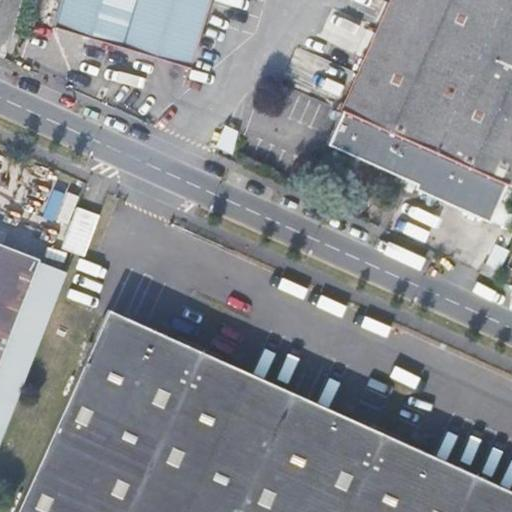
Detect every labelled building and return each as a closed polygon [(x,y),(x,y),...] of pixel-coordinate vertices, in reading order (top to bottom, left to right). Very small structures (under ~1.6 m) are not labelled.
[(185,69),(206,0),(59,0),(51,28),(185,69)] [(407,188),(483,222),(499,185),(502,184),(511,161),(511,0),(384,0),(319,144),(408,184),(407,188)] [(499,185),(483,222),(508,234),(511,224),(511,161),(502,184),(499,185)] [(80,256),(95,216),(74,209),(59,248),(80,256)] [(0,349),(34,262),(0,249),(0,349)] [(473,273),(491,281),(496,271),(478,263),(473,273)] [(511,511),(511,505),(502,501),(352,432),(319,417),(168,349),(135,334),(101,318),(15,511),(511,511)] [(135,334),(168,349),(171,342),(138,327),(135,334)] [(319,417),(352,432),(354,426),(322,411),(319,417)] [(502,501),(511,505),(511,497),(506,494),(502,501)]
